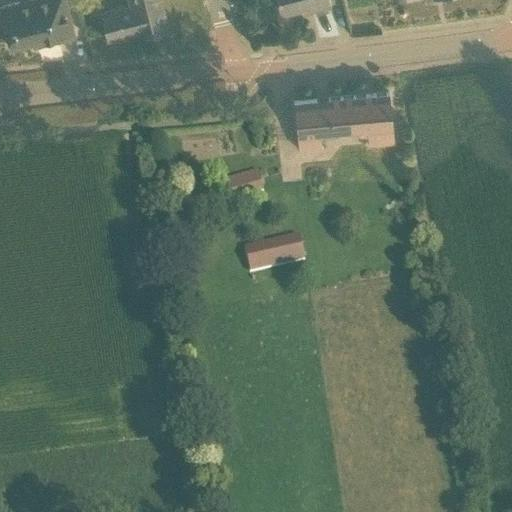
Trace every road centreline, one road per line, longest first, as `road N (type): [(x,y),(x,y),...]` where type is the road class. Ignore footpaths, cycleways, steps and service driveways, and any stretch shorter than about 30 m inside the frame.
road 1 (tertiary): [(231,74),(511,41)]
road 2 (tertiary): [(0,97),(231,74)]
